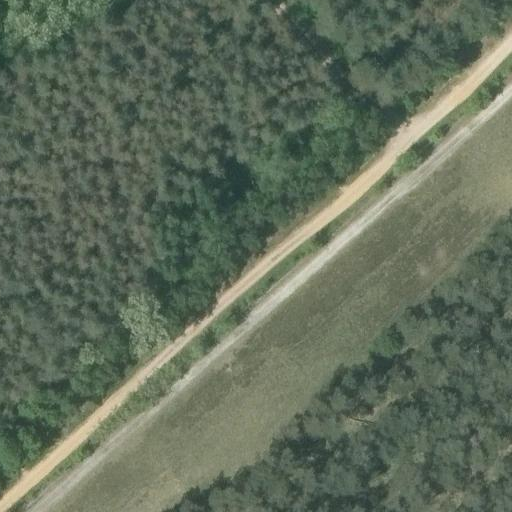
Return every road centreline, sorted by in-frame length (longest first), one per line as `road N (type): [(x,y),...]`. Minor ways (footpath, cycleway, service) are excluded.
road 1 (track): [(511,45),(351,198),(213,309),(0,502)]
road 2 (track): [(31,511),(511,81)]
road 3 (track): [(272,0),(407,140)]
